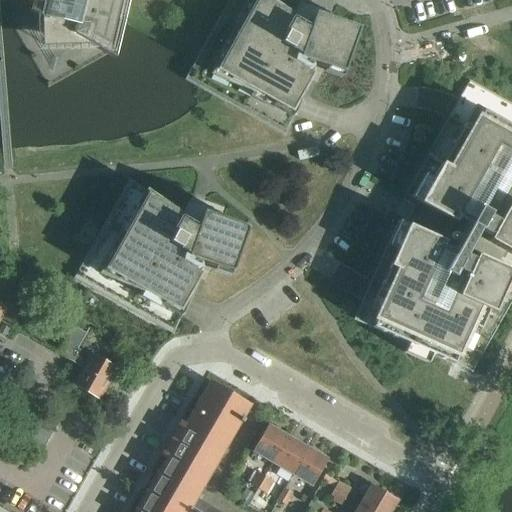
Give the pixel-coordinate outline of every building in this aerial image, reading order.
[(30,9),(29,11),(46,21),(47,19),(74,26),(72,33),(71,35),(115,59),(116,58),(115,57),(128,0),(24,0),(33,2),(31,10),(30,9)] [(195,86),(284,136),(292,118),(293,118),(294,115),(312,76),(299,68),(303,60),(343,74),(358,30),(314,14),(308,31),(293,22),(295,18),(269,0),(229,0),(185,80),(195,86)] [(392,219),(398,221),(353,320),(472,373),(511,301),(511,104),(469,81),(392,219)] [(181,317),(201,274),(187,267),(191,259),(211,266),(231,273),(247,228),(202,213),(197,229),(182,221),(184,216),(129,180),(73,279),(173,335),(181,317)] [(70,360),(85,333),(73,326),(57,353),(70,360)] [(113,373),(115,370),(113,369),(114,368),(93,357),(91,356),(89,359),(76,352),(71,361),(85,369),(77,381),(75,384),(77,385),(76,386),(97,398),(97,397),(99,398),(101,395),(100,395),(113,373)] [(233,396),(234,394),(227,389),(226,392),(209,383),(186,424),(184,423),(163,459),(165,460),(135,511),(220,511),(197,499),(250,406),(233,396)] [(25,432),(46,444),(56,427),(34,415),(25,432)] [(267,425),(253,451),(272,463),(287,437),(267,425)] [(287,437),(272,463),(292,474),(307,448),(287,437)] [(312,486),(327,460),(307,448),(292,474),(312,486)] [(256,472),(249,484),(257,489),(264,477),(256,472)] [(325,475),(322,481),(334,488),(337,482),(333,480),(333,479),(325,475)] [(265,494),(272,482),(264,477),(257,489),(265,494)] [(349,488),(337,481),(337,482),(334,488),(332,490),(345,497),(349,488)] [(390,511),(397,500),(371,485),(360,505),(371,511),(390,511)] [(292,493),(283,488),(275,500),(284,506),(292,493)] [(253,495),(245,490),(239,500),(248,505),(253,495)] [(328,498),(340,505),(345,497),(332,490),(328,498)] [(322,509),(310,502),(305,509),(310,511),(320,511),(321,510),(322,509)]
